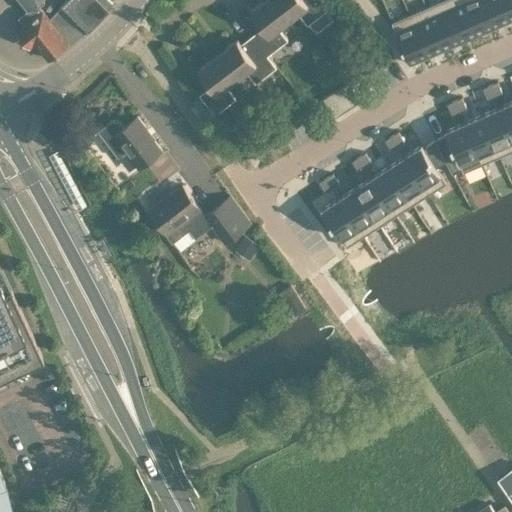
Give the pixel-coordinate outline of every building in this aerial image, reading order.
[(31,0),(21,8),(28,16),(22,21),(34,37),(35,36),(40,33),(52,49),(88,20),(67,0),(64,0),(55,9),(47,0),(31,0)] [(67,0),(88,20),(89,22),(91,20),(109,0),(67,0)] [(266,21),(255,29),(268,47),(290,31),(281,20),(291,12),(281,0),(255,0),(252,3),(266,21)] [(310,16),(312,14),(317,21),(333,9),(328,2),(330,1),(328,0),(281,0),(291,12),(301,4),(310,16)] [(430,0),(421,0),(413,4),(431,46),(448,38),(430,0)] [(450,0),(430,0),(448,38),(464,31),(450,0)] [(470,0),(450,0),(464,31),(481,24),(470,0)] [(470,0),(481,24),(498,17),(490,0),(470,0)] [(490,0),(498,17),(511,10),(511,4),(510,0),(490,0)] [(413,4),(396,11),(414,53),(431,46),(413,4)] [(240,31),(220,46),(238,70),(246,63),(255,76),(277,59),(268,47),(255,29),(245,37),(240,31)] [(228,77),(238,70),(220,46),(201,60),(213,77),(202,85),(217,104),(237,89),(228,77)] [(364,90),(352,71),(326,87),(339,106),(364,90)] [(501,71),(494,74),(498,86),(506,83),(501,71)] [(494,74),(486,77),(491,89),(498,86),(494,74)] [(465,86),(458,90),(463,101),(470,98),(465,86)] [(458,90),(451,93),(456,104),(463,101),(458,90)] [(511,92),(503,96),(511,116),(511,92)] [(511,116),(503,96),(485,104),(503,146),(511,141),(511,116)] [(485,104),(467,112),(485,153),(503,146),(485,104)] [(111,111),(100,120),(120,146),(121,146),(131,160),(138,156),(141,160),(164,141),(138,108),(126,117),(123,113),(120,110),(115,109),(111,111)] [(467,112),(449,119),(467,161),(485,153),(467,112)] [(402,120),(395,125),(402,135),(408,131),(402,120)] [(466,159),(451,124),(439,129),(457,163),(466,159)] [(395,125),(388,129),(395,139),(402,135),(395,125)] [(450,150),(439,129),(428,138),(440,157),(450,150)] [(282,130),(275,135),(278,139),(284,134),(282,130)] [(425,134),(408,144),(433,183),(450,172),(440,157),(428,138),(425,134)] [(369,142),(362,146),(369,156),(376,152),(369,142)] [(408,144),(392,155),(416,193),(433,183),(408,144)] [(362,146),(356,150),(362,160),(369,156),(362,146)] [(392,155),(375,165),(400,204),(416,193),(392,155)] [(337,162),(330,167),(336,177),(343,173),(337,162)] [(375,165),(359,176),(383,214),(400,204),(375,165)] [(330,167),(323,171),(330,181),(336,177),(330,167)] [(359,176),(342,187),(367,225),(383,214),(359,176)] [(234,189),(207,209),(183,177),(150,202),(173,232),(191,219),(198,227),(214,215),(229,235),(254,216),(234,189)] [(342,187),(326,197),(350,236),(367,225),(342,187)] [(0,365),(44,345),(0,250),(0,365)] [(302,285),(291,292),(299,305),(310,298),(302,285)] [(0,511),(14,511),(14,497),(7,472),(0,454),(0,511)] [(511,463),(503,470),(511,483),(511,463)] [(507,511),(494,493),(465,511),(507,511)]
